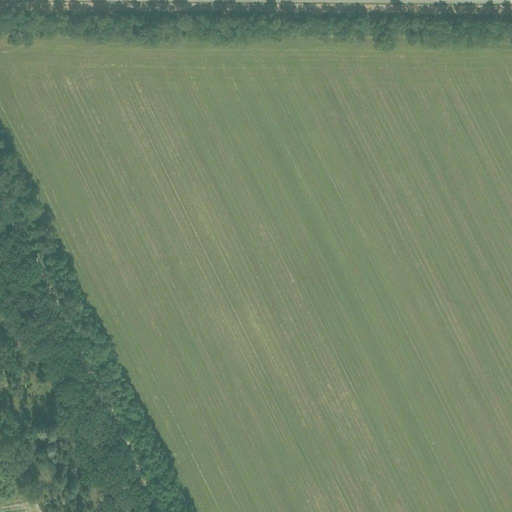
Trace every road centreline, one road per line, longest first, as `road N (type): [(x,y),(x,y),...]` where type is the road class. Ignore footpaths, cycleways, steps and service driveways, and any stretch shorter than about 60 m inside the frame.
road 1 (track): [(511,9),(0,5)]
road 2 (track): [(162,511),(0,186)]
